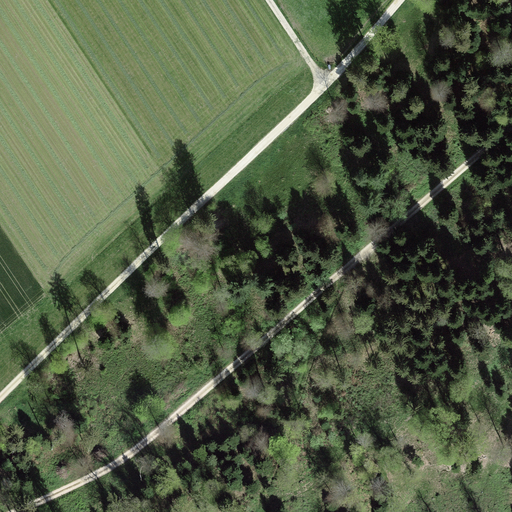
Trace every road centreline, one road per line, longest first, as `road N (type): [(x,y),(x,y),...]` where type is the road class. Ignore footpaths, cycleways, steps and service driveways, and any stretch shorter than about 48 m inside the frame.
road 1 (track): [(511,123),(158,431),(24,511)]
road 2 (track): [(0,398),(324,83),(398,0)]
